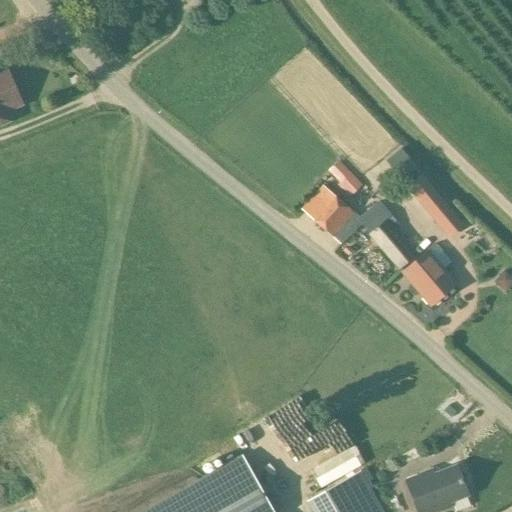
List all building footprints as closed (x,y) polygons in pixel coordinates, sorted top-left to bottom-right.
[(6,112),(23,104),(8,70),(0,73),(0,124),(10,121),(6,112)] [(327,169),(349,194),(361,183),(338,158),(327,169)] [(427,212),(442,199),(421,174),(406,187),(427,212)] [(301,209),(333,238),(354,213),(323,184),(301,209)] [(400,268),(415,255),(395,231),(401,225),(380,201),(359,219),(400,268)] [(431,305),(455,285),(427,251),(402,271),(431,305)] [(149,511),(273,511),(243,459),(149,511)] [(406,481),(418,511),(435,511),(451,506),(449,502),(467,495),(456,465),(434,474),(432,469),(420,474),(420,475),(406,481)] [(382,511),(360,473),(308,503),(312,511),(382,511)]
